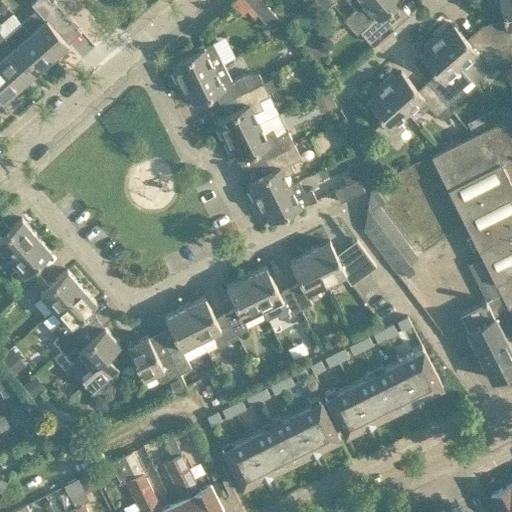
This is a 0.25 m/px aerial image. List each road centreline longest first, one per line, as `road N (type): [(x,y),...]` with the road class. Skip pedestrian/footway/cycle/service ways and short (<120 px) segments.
road 1 (residential): [(5,165),(126,296),(140,301),(252,247)]
road 2 (residential): [(252,247),(210,158),(190,156),(135,49)]
road 3 (residential): [(5,165),(135,49)]
road 4 (residential): [(344,85),(438,0)]
